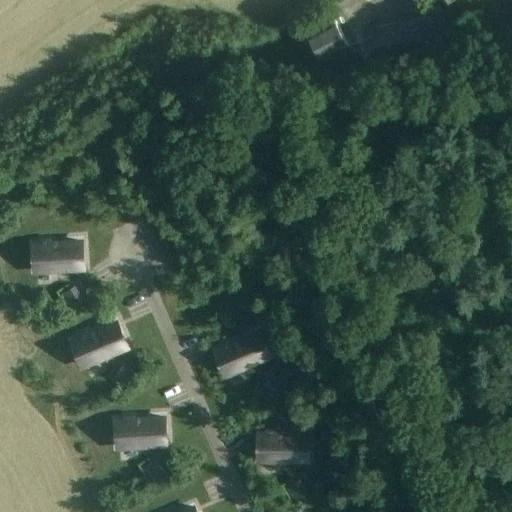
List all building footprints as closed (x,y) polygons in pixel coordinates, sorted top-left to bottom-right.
[(377,62),(416,53),(419,69),(449,63),(446,48),(451,47),(449,32),(438,34),(434,14),(370,28),(377,62)] [(321,60),(349,45),(335,18),(307,33),(321,60)] [(35,269),(53,268),(84,266),(82,240),(50,242),(50,240),(42,240),(42,243),(33,244),(35,269)] [(159,276),(165,288),(176,283),(170,270),(159,276)] [(41,275),(41,281),(92,277),(92,272),(41,275)] [(79,293),(67,300),(72,307),(83,300),(79,293)] [(83,364),(127,345),(117,321),(88,334),(87,331),(80,334),(81,337),(72,340),(83,364)] [(215,349),(226,373),(270,354),(260,330),(236,340),(235,338),(223,343),(224,346),(215,349)] [(136,375),(130,370),(121,380),(128,386),(136,375)] [(283,387),(277,382),(271,389),(267,385),(264,389),(274,398),(283,387)] [(118,445),(167,442),(165,416),(133,418),(133,416),(125,416),(125,419),(116,420),(118,445)] [(259,458),(308,459),(308,433),(275,433),(275,430),(268,430),(268,433),(259,433),(259,458)] [(165,473),(161,466),(153,471),(150,467),(146,469),(153,481),(165,473)] [(309,494),(298,479),(286,487),(297,502),(309,494)]
